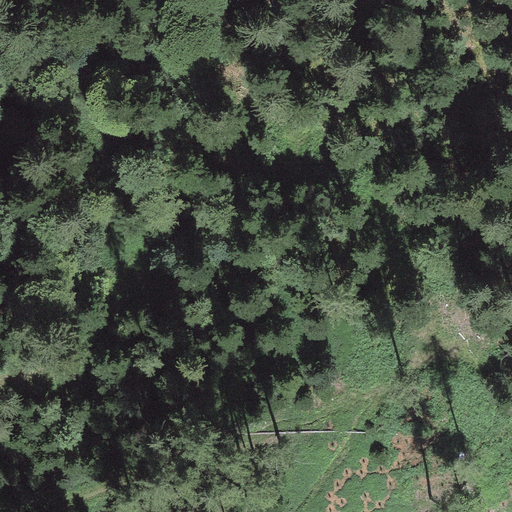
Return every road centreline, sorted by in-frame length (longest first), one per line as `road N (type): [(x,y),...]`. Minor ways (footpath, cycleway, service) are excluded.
road 1 (track): [(511,386),(463,357),(426,361),(356,400),(36,511)]
road 2 (track): [(302,511),(362,433),(370,393)]
